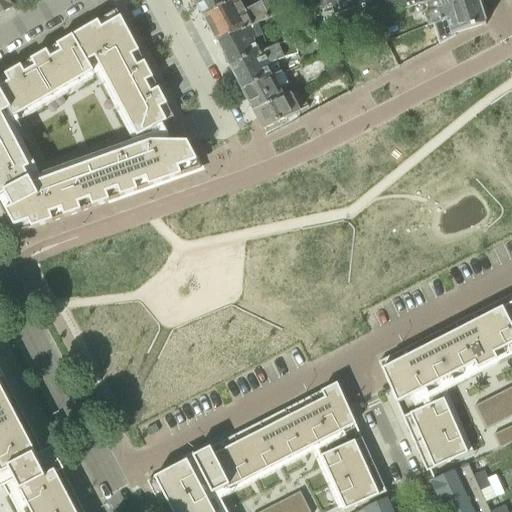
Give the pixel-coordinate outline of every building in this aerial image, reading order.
[(0,0),(0,15),(14,7),(10,0),(0,0)] [(193,0),(203,18),(237,1),(238,0),(193,0)] [(203,18),(217,43),(271,17),(280,13),(273,0),(261,7),(261,6),(245,15),(237,1),(203,18)] [(329,0),(339,31),(400,11),(401,12),(427,4),(439,0),(329,0)] [(439,0),(427,4),(429,12),(424,14),(429,29),(440,26),(442,32),(449,30),(450,33),(484,23),(485,23),(481,10),(480,9),(479,6),(477,0),(439,0)] [(205,171),(197,157),(194,158),(117,11),(0,78),(0,208),(5,217),(7,216),(17,235),(108,203),(109,206),(205,171)] [(251,57),(269,52),(261,36),(266,33),(265,31),(276,26),(271,17),(217,43),(230,67),(251,57)] [(242,91),(280,73),(274,61),(284,57),(296,54),(293,43),(280,47),(269,52),(251,57),(230,67),(242,91)] [(254,114),(290,95),(283,85),(285,83),(280,73),(242,91),(254,114)] [(254,114),(262,129),(298,112),(290,95),(254,114)] [(313,219),(335,211),(316,160),(294,168),(313,219)] [(497,360),(494,355),(511,345),(511,295),(377,364),(396,405),(474,365),(476,370),(497,360)] [(0,370),(0,473),(2,476),(9,473),(29,511),(84,511),(62,471),(63,470),(51,448),(43,453),(0,370)] [(336,384),(196,456),(194,452),(182,458),(184,462),(151,478),(156,487),(151,490),(162,511),(229,511),(224,501),(355,425),(336,384)] [(511,402),(511,393),(510,389),(503,393),(509,405),(511,402)] [(509,405),(503,393),(496,396),(502,408),(509,405)] [(502,408),(496,396),(489,400),(495,412),(502,408)] [(415,445),(427,472),(468,454),(456,427),(444,400),(403,418),(415,445)] [(495,412),(489,400),(482,403),(488,415),(495,412)] [(488,415),(482,403),(475,407),(481,419),(488,415)] [(502,408),(508,420),(511,417),(511,410),(509,405),(502,408)] [(508,420),(502,408),(495,412),(501,424),(508,420)] [(488,415),(494,427),(501,424),(495,412),(488,415)] [(494,427),(488,415),(481,419),(487,431),(494,427)] [(511,426),(494,435),(500,449),(511,443),(511,426)] [(386,493),(374,466),(362,439),(321,457),(334,484),(346,511),(386,493)] [(431,483),(439,500),(487,478),(484,471),(473,476),(469,467),(434,482),(431,483)] [(444,511),(462,511),(485,501),(482,493),(492,488),(487,478),(439,500),(444,511)] [(305,503),(299,491),(292,495),(298,507),(305,503)] [(298,507),(292,495),(285,498),(291,510),(298,507)] [(287,511),(291,510),(285,498),(278,502),(282,511),(287,511)] [(394,511),(390,500),(362,511),(394,511)] [(462,511),(507,511),(505,505),(491,511),(489,511),(485,501),(462,511)] [(282,511),(278,502),(271,506),(273,511),(282,511)] [(298,507),(300,511),(309,511),(305,503),(298,507)]
